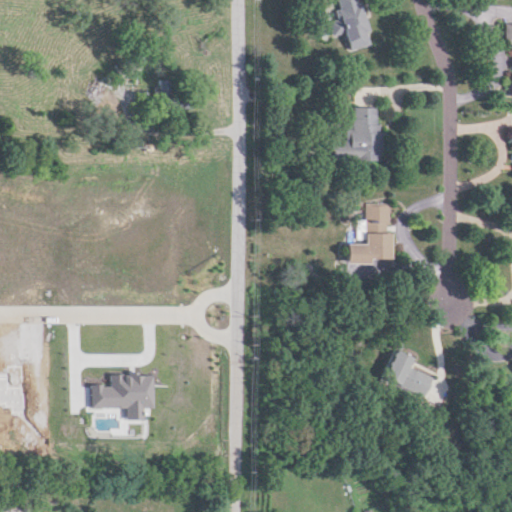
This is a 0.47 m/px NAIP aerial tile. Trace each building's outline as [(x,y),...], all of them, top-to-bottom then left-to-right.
[(369,44),(357,0),(335,0),(337,8),(333,9),(335,19),(327,21),(331,37),(341,34),(346,50),(369,44)] [(116,79),(140,80),(140,65),(116,64),(116,79)] [(90,103),(105,104),(106,78),(91,78),(90,103)] [(375,160),(376,107),(350,107),(349,128),(341,128),(341,144),(330,144),(329,160),(375,160)] [(386,258),(386,226),(385,226),(385,205),(361,205),(361,243),(343,243),(343,263),(366,263),(366,258),(386,258)] [(421,396),(431,377),(408,366),(412,357),(394,348),(380,377),(421,396)]
